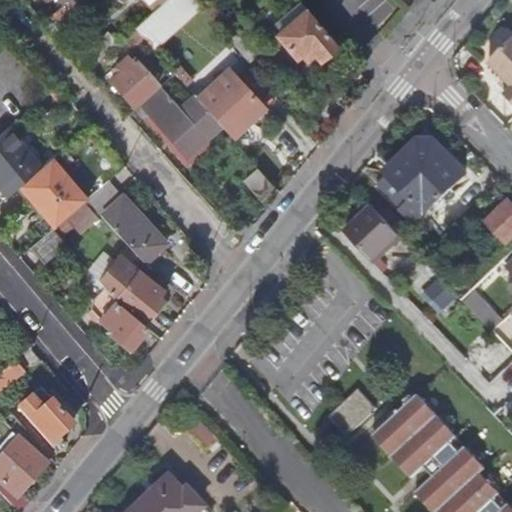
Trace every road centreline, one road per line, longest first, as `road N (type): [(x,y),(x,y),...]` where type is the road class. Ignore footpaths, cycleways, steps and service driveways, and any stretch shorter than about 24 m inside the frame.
road 1 (residential): [(19,18),(245,274)]
road 2 (residential): [(245,274),(423,69)]
road 3 (residential): [(334,511),(190,346)]
road 4 (residential): [(0,271),(128,422)]
road 5 (residential): [(511,162),(423,69)]
